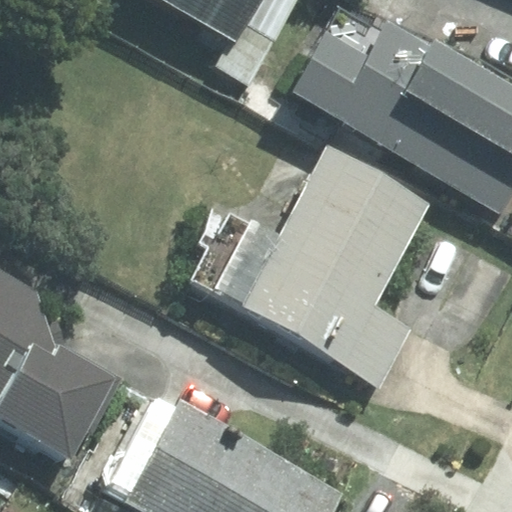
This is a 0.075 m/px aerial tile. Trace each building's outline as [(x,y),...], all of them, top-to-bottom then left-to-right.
[(132,0),(219,49),(246,0),(132,0)] [(511,188),(511,107),(372,28),(351,65),(307,40),(274,98),(493,223),(511,188)] [(405,334),(364,311),(417,216),(290,145),(243,231),(216,216),(175,289),(202,304),(329,374),(371,397),(405,334)] [(0,442),(57,473),(105,380),(23,337),(35,314),(0,295),(0,442)] [(162,405),(107,505),(118,511),(329,511),(336,500),(162,405)]
